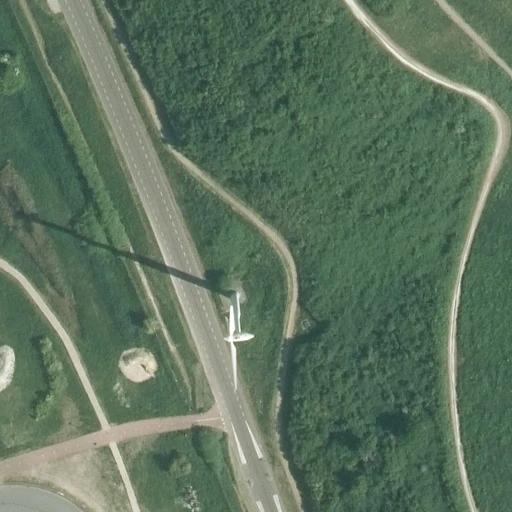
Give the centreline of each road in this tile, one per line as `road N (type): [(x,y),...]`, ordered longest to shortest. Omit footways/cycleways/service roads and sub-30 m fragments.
road 1 (unknown): [(104,0),(167,139),(285,253),(294,280),(277,425),(302,511)]
road 2 (unclassified): [(270,511),(71,0)]
